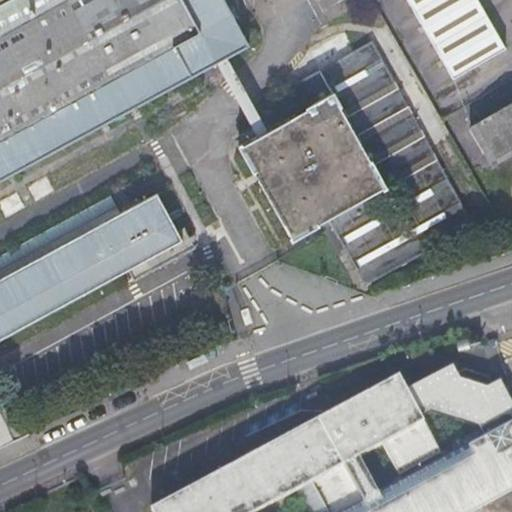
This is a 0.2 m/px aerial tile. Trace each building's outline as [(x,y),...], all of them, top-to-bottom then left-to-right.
[(0,0),(0,147),(208,39),(186,0),(0,0)] [(475,0),(406,0),(451,81),(504,52),(475,0)] [(473,223),(370,34),(291,78),(302,103),(234,142),(287,237),(323,217),(362,283),(473,223)] [(511,100),(460,129),(485,169),(511,153),(511,100)] [(0,327),(179,231),(151,182),(0,265),(0,327)] [(511,511),(511,397),(500,377),(488,384),(458,375),(451,363),(406,387),(396,373),(153,506),(156,511),(257,511),(342,466),(363,455),(425,421),(420,414),(433,407),(472,422),(480,435),(381,489),(363,499),(339,511),(511,511)] [(0,408),(0,447),(28,434),(10,403),(0,408)] [(342,466),(363,499),(381,489),(363,455),(342,466)]
